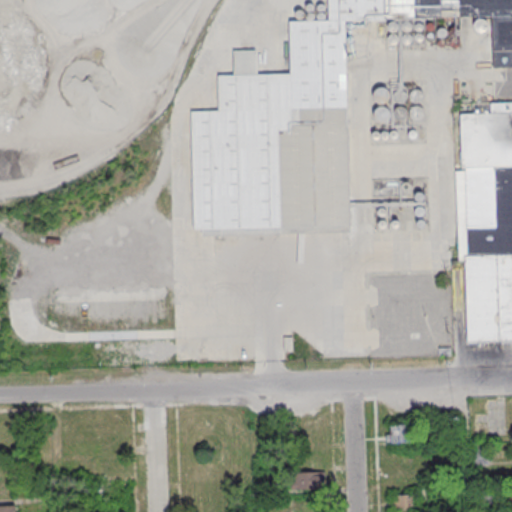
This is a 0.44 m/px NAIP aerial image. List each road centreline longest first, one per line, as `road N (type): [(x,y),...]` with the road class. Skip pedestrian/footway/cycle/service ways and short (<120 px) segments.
road 1 (residential): [(511,376),(0,394)]
road 2 (residential): [(357,511),(353,382)]
road 3 (residential): [(158,511),(154,389)]
